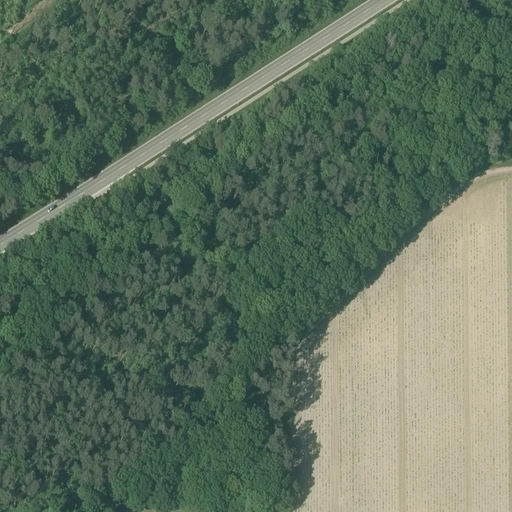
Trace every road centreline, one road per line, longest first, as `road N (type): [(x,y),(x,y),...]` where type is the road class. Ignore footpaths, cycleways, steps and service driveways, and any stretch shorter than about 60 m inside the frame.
road 1 (track): [(102,511),(485,170)]
road 2 (secondary): [(0,245),(382,0)]
